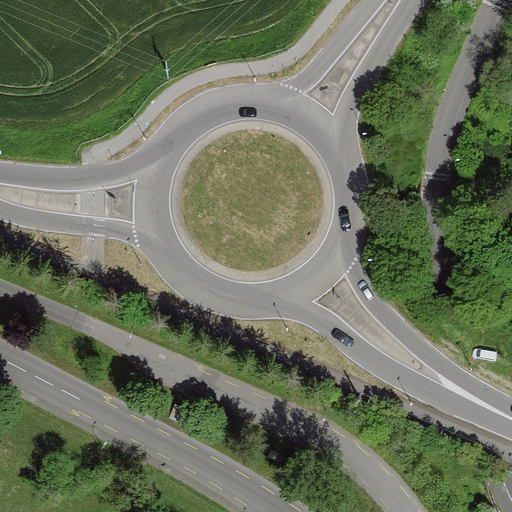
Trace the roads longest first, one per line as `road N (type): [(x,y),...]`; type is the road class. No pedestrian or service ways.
road 1 (unclassified): [(500,0),(449,123),(436,225),(446,290),(511,499)]
road 2 (unclassified): [(407,511),(350,453),(311,429),(0,286)]
road 3 (unclassified): [(281,511),(0,357)]
road 4 (primary): [(286,301),(406,380),(511,419)]
road 5 (primary): [(511,417),(381,309),(346,249)]
road 6 (tertiary): [(346,163),(348,102),(410,0)]
road 7 (primary): [(0,209),(131,231),(166,252)]
road 8 (primary): [(166,158),(97,176),(0,171)]
road 9 (tertiary): [(376,0),(313,76),(265,106)]
road 10 (primary): [(166,252),(209,295),(239,305),(286,301)]
